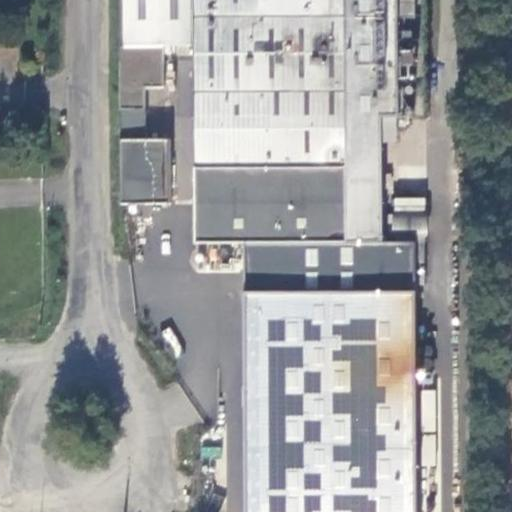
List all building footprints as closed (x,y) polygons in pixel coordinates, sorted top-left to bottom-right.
[(119,0),(120,52),(163,52),(194,52),(194,0),(119,0)] [(345,0),(194,0),(194,52),(195,165),(195,247),(245,247),(347,247),(345,0)] [(345,0),(347,247),(383,246),(383,120),(398,120),(397,0),(345,0)] [(163,52),(120,52),(120,114),(145,114),(145,91),(163,91),(163,52)] [(176,92),(191,92),(191,74),(187,73),(187,57),(177,57),(176,92)] [(145,143),(145,114),(120,114),(120,143),(145,143)] [(120,143),(120,208),(169,208),(169,143),(145,143),(120,143)] [(425,198),(392,197),(391,230),(424,231),(425,198)] [(347,247),(245,247),(245,511),(416,511),(416,246),(383,246),(347,247)]
